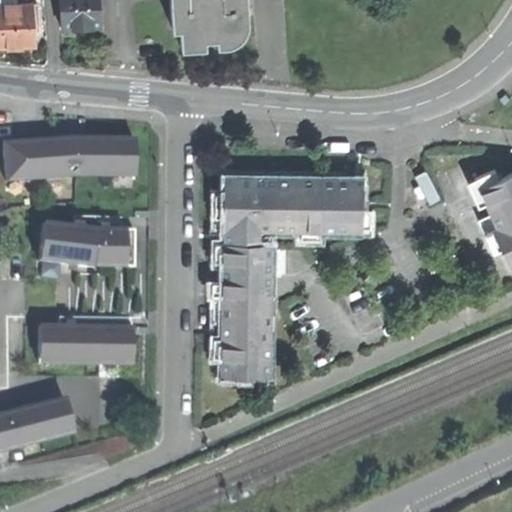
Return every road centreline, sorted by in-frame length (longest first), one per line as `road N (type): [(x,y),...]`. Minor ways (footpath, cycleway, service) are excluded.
road 1 (residential): [(180,99),(180,445),(21,511)]
road 2 (residential): [(180,99),(360,114),(398,109),(452,93),(511,46)]
road 3 (residential): [(384,511),(511,450)]
road 4 (residential): [(53,83),(180,99)]
